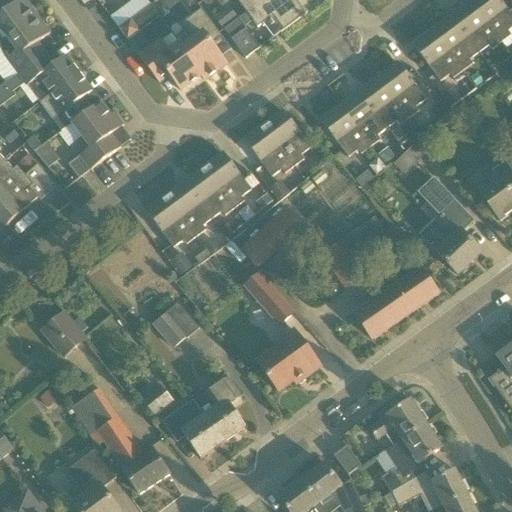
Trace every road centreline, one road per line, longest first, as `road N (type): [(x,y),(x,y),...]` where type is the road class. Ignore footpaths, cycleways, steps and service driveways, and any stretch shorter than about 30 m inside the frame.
road 1 (residential): [(203,511),(414,356)]
road 2 (residential): [(0,277),(164,160),(176,119)]
road 3 (residential): [(176,119),(211,123),(335,32),(342,17)]
road 4 (residential): [(505,511),(414,356)]
road 5 (residential): [(176,119),(152,113),(66,0)]
road 6 (residential): [(414,356),(511,284)]
